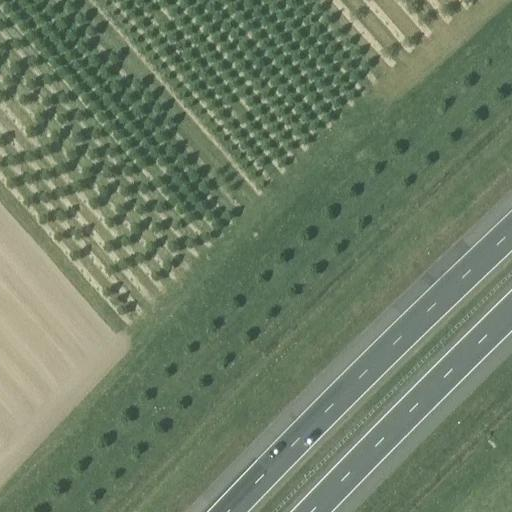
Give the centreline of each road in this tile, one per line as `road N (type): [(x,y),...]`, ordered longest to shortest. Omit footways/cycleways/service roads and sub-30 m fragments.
road 1 (motorway): [(511,234),(222,511)]
road 2 (motorway): [(313,511),(511,312)]
